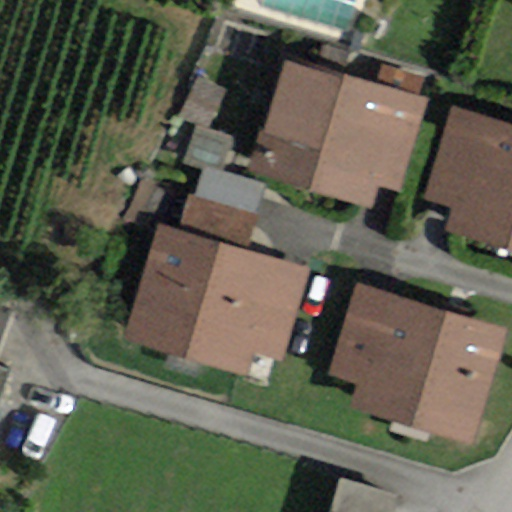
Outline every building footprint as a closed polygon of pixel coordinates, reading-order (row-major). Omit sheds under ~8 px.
[(428,105),(283,64),(251,173),(370,206),(376,185),(403,193),(428,105)] [(511,124),(450,106),(422,197),(451,206),(443,232),(511,252),(511,124)] [(236,136),(193,124),(183,161),(203,167),(226,173),(236,136)] [(195,197),(257,214),(265,183),(226,173),(203,167),(195,197)] [(177,232),(246,251),(257,214),(195,197),(187,195),(177,232)] [(177,232),(157,227),(124,347),(248,381),(255,354),(282,362),(307,268),(246,251),(177,232)] [(504,326),(355,282),(327,376),(357,385),(349,410),(469,445),(504,326)] [(0,346),(15,311),(0,304),(0,346)] [(0,418),(17,377),(0,370),(0,418)] [(392,511),(396,499),(338,482),(329,511),(392,511)]
